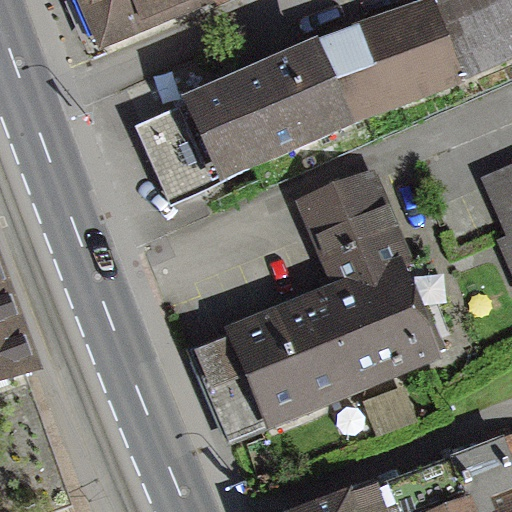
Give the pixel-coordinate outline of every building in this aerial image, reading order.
[(77,0),(101,54),(225,0),(77,0)] [(444,0),(125,142),(159,217),(511,60),(511,0),(505,0),(491,6),(487,0),(444,0)] [(511,166),(485,178),(511,243),(511,166)] [(397,255),(362,173),(307,195),(345,285),(193,348),(229,436),(444,347),(424,298),(440,291),(421,245),(397,255)] [(0,511),(39,511),(0,406),(0,379),(33,367),(0,276),(0,511)] [(511,511),(511,426),(307,511),(511,511)]
